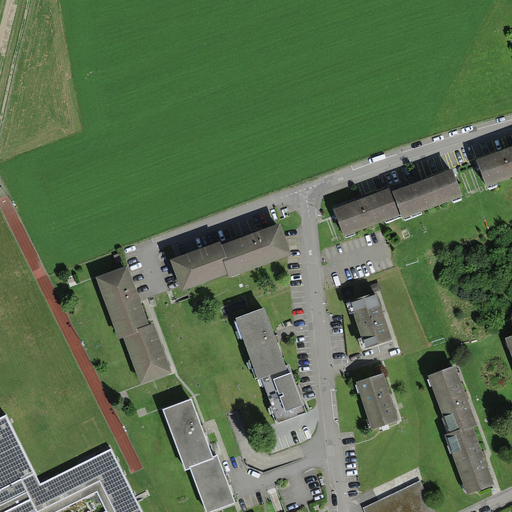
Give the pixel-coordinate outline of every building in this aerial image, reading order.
[(511,149),(479,162),(488,186),(511,177),(511,149)] [(404,218),(461,196),(451,170),(393,192),(392,189),(337,210),(346,235),(402,214),(404,218)] [(287,257),(277,229),(221,249),(220,246),(172,263),(182,292),(227,276),(228,278),(287,257)] [(149,327),(127,268),(98,279),(120,340),(125,338),(142,382),(170,372),(152,325),(149,327)] [(390,340),(376,297),(353,304),(367,347),(390,340)] [(286,368),(264,310),(236,320),(258,378),(262,377),(279,422),(305,412),(288,367),(286,368)] [(474,424),(454,368),(430,377),(451,434),(447,435),(467,491),(491,483),(471,425),(474,424)] [(396,420),(382,377),(359,384),(373,427),(396,420)] [(212,457),(191,400),(164,410),(186,468),(191,466),(208,511),(234,501),(217,455),(212,457)] [(140,511),(108,445),(22,486),(18,477),(30,472),(1,411),(0,411),(0,511),(140,511)] [(418,483),(365,508),(367,511),(427,511),(431,510),(418,483)]
